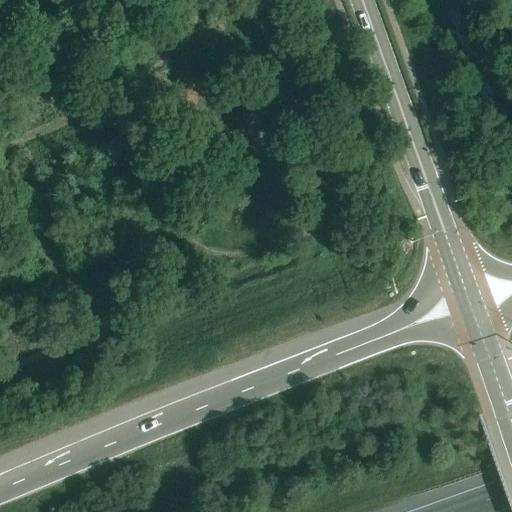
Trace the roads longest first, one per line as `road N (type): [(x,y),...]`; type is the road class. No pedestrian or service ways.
road 1 (motorway): [(468,301),(0,492)]
road 2 (secondary): [(468,301),(362,0)]
road 3 (secondary): [(511,422),(468,301)]
